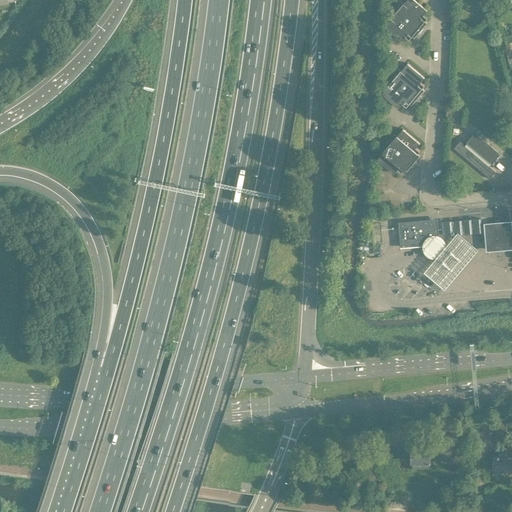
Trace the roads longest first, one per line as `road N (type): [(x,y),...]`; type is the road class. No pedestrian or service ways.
road 1 (motorway): [(137,511),(192,350),(236,161),(261,0)]
road 2 (motorway): [(171,511),(264,173),(291,0)]
road 3 (motorway): [(216,0),(193,152),(99,511)]
road 4 (motorway): [(183,0),(142,248),(93,407)]
road 5 (motorway): [(302,377),(319,0)]
road 6 (secondary): [(302,377),(0,395)]
road 7 (secondary): [(0,427),(148,426),(298,412)]
road 8 (motorway): [(0,172),(51,187),(95,239),(105,292),(93,407)]
road 9 (secondary): [(298,412),(511,385)]
road 10 (secondary): [(511,357),(302,377)]
road 11 (residential): [(440,201),(429,194),(428,178),(438,0)]
road 12 (motorway): [(127,0),(79,67),(0,128)]
